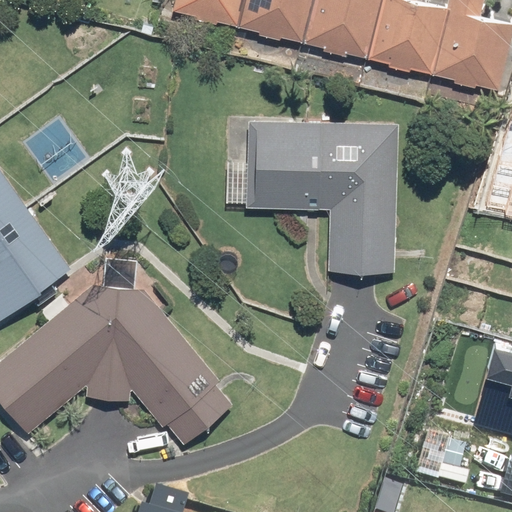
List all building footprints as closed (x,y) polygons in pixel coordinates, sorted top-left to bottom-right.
[(236,28),(243,0),(171,0),(169,11),(236,28)] [(243,0),(236,28),(299,44),(310,0),(243,0)] [(310,0),(299,44),(364,60),(379,0),(310,0)] [(379,0),(364,60),(428,76),(445,8),(415,0),(379,0)] [(484,0),(447,0),(445,8),(428,76),(495,93),(511,24),(480,16),(484,0)] [(400,117),(247,112),(244,206),(330,208),(328,272),(395,274),(400,117)] [(0,176),(0,313),(65,267),(0,176)] [(90,282),(0,362),(0,390),(34,429),(85,384),(83,399),(128,403),(130,388),(177,451),(235,407),(143,286),(90,282)] [(511,353),(495,348),(474,425),(511,435),(511,353)] [(144,502),(137,500),(132,511),(184,511),(188,499),(149,486),(144,502)] [(275,511),(279,496),(258,491),(253,511),(275,511)]
